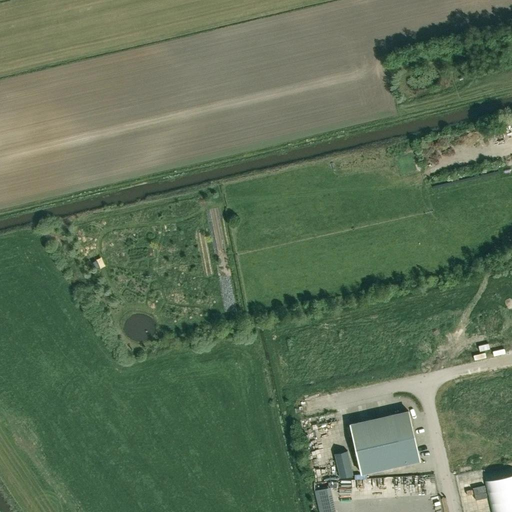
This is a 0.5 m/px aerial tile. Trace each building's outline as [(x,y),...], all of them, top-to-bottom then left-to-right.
[(362,473),(420,460),(409,410),(351,424),(362,473)] [(471,434),(463,437),(469,450),(477,447),(471,434)] [(347,450),(335,453),(340,478),(353,475),(347,450)] [(511,511),(511,466),(484,473),(492,511),(511,511)] [(319,490),(319,482),(314,482),(315,491),(316,490),(320,511),(335,511),(330,487),(319,490)]
